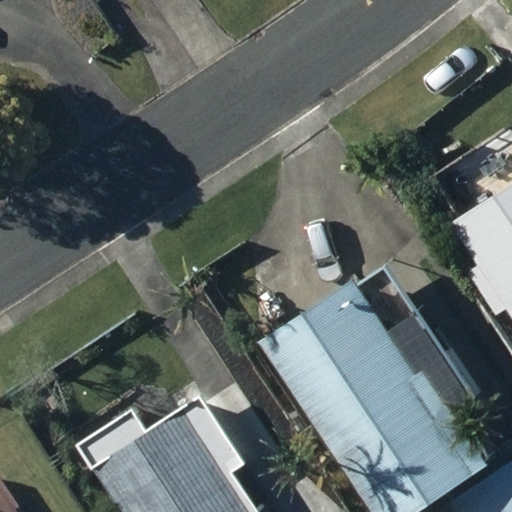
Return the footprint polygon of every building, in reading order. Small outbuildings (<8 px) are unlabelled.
[(511,192),(469,221),(507,278),(496,286),(511,308),(511,307),(511,192)] [(383,270),(287,336),(407,511),(423,511),(426,510),(427,511),(511,511),(511,452),(480,406),(500,392),(442,307),(419,323),(383,270)] [(146,407),(92,442),(137,511),(255,511),(269,503),(246,468),(262,458),(219,393),(161,431),(146,407)] [(0,511),(9,511),(1,500),(0,499),(0,511)] [(255,511),(348,511),(347,510),(343,511),(274,511),(269,503),(255,511)]
